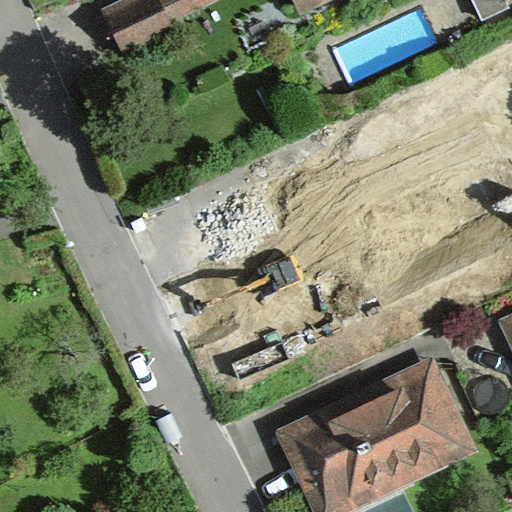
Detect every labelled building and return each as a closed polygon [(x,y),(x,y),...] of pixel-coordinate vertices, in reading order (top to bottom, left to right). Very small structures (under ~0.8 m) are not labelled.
[(130,0),(101,15),(120,54),(169,30),(166,23),(211,0),(291,0),(299,15),(328,0),(130,0)] [(501,0),(472,0),(481,18),(505,7),(501,0)] [(263,199),(192,230),(208,268),(280,237),(263,199)] [(511,317),(500,324),(511,350),(511,317)] [(430,363),(280,433),(317,511),(340,511),(471,451),(430,363)]
